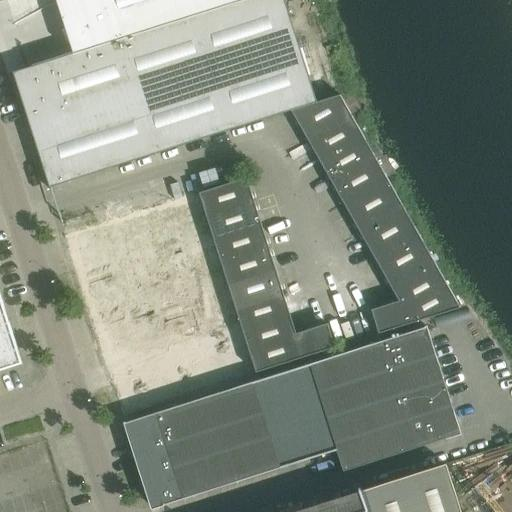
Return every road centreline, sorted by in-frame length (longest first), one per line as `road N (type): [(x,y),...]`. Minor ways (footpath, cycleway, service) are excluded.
road 1 (unclassified): [(73,388),(0,150)]
road 2 (unclassified): [(115,511),(73,388)]
